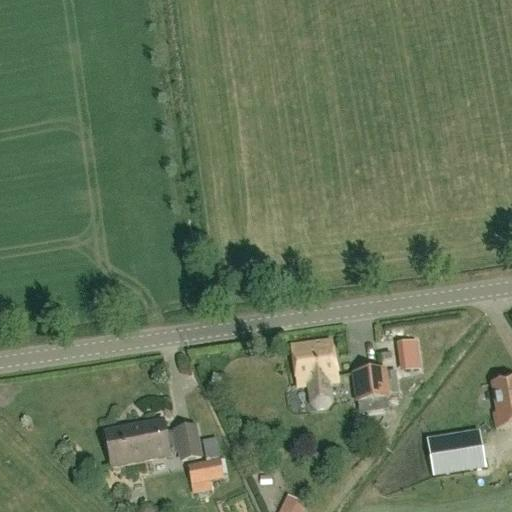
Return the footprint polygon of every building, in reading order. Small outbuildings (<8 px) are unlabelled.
[(402,345),(405,373),(420,371),(417,343),(402,345)] [(333,405),(330,384),(338,383),(332,344),(293,348),(297,388),(305,387),(307,408),(316,414),(328,412),(333,405)] [(389,412),(387,400),(388,400),(385,372),(353,376),(357,404),(358,403),(359,416),(366,415),(367,421),(383,419),(382,413),(389,412)] [(496,431),(511,428),(511,381),(491,385),(496,415),(493,415),(496,431)] [(182,463),(201,459),(195,429),(176,432),(176,435),(166,437),(163,422),(104,434),(111,469),(170,457),(170,455),(180,453),(182,463)] [(433,479),(484,470),(478,434),(427,442),(433,479)] [(205,465),(201,465),(188,468),(193,498),(210,495),(208,484),(224,481),(220,461),(205,465)] [(235,503),(237,511),(257,511),(253,497),(235,503)] [(306,511),(308,508),(288,497),(280,511),(306,511)]
